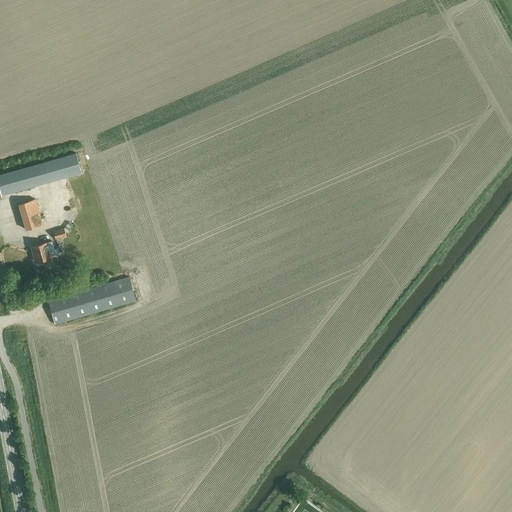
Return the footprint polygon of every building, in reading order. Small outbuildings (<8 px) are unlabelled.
[(81,173),(76,153),(44,162),(49,182),(81,173)] [(49,182),(44,162),(0,173),(0,190),(1,195),(49,182)] [(19,203),(26,230),(43,225),(35,199),(19,203)] [(52,230),(54,237),(65,234),(63,227),(52,230)] [(58,246),(53,247),(51,239),(31,245),(35,260),(63,253),(62,250),(59,251),(58,246)] [(47,300),(54,323),(135,300),(128,277),(47,300)] [(9,295),(11,308),(19,307),(17,294),(9,295)]
